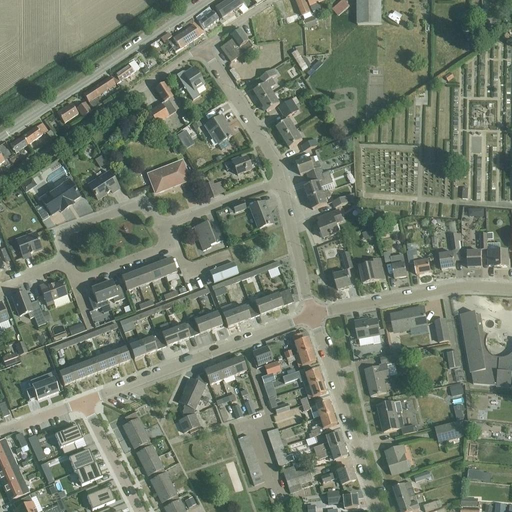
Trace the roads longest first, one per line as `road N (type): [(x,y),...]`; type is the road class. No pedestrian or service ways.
road 1 (residential): [(0,140),(208,0)]
road 2 (residential): [(203,46),(0,182)]
road 3 (residential): [(378,511),(311,314)]
road 4 (residential): [(311,314),(455,287),(511,288)]
road 5 (residential): [(82,402),(243,342)]
road 6 (residential): [(281,501),(257,435),(269,416),(243,342)]
road 7 (residential): [(280,180),(203,46)]
road 8 (residential): [(68,262),(61,234),(134,205),(166,227)]
road 9 (residential): [(311,314),(280,180)]
road 10 (residential): [(166,227),(280,180)]
road 11 (residential): [(82,402),(139,511)]
